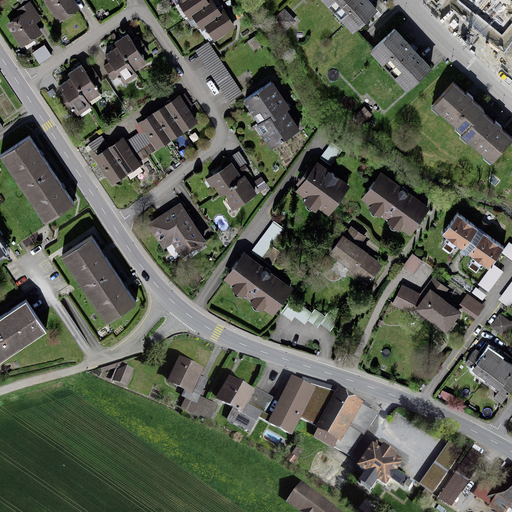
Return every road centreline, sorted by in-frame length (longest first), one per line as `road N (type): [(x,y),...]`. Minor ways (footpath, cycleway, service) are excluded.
road 1 (tertiary): [(176,306),(217,333),(418,404),(511,453)]
road 2 (tertiary): [(0,54),(153,284),(176,306)]
road 3 (residential): [(0,391),(120,353),(176,306)]
road 4 (unclassified): [(407,0),(511,100)]
